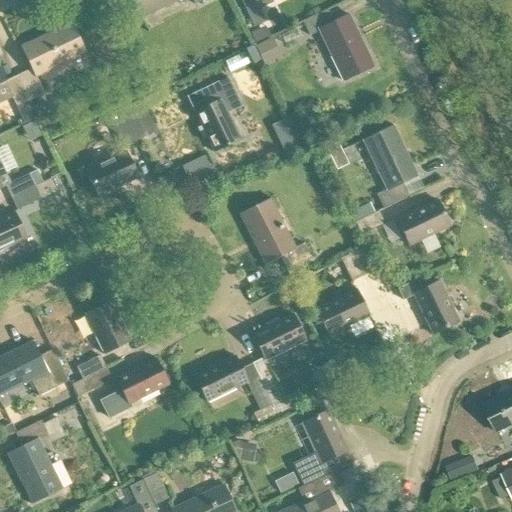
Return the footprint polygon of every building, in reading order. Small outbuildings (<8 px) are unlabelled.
[(194,0),(196,4),(203,0),(132,0),(142,18),(179,0),(194,0)] [(255,0),(260,8),(274,2),(273,0),(255,0)] [(350,14),(335,22),(329,9),(303,21),(310,35),(319,30),(343,80),(375,65),(350,14)] [(269,18),(253,26),(261,41),(277,33),(269,18)] [(18,75),(30,100),(45,94),(37,77),(87,53),(72,22),(21,46),(32,69),(18,75)] [(270,39),(254,47),(264,66),(280,58),(270,39)] [(0,66),(0,103),(13,98),(17,107),(30,100),(18,75),(6,81),(0,66)] [(227,79),(189,97),(215,152),(242,138),(230,112),(240,107),(227,79)] [(121,109),(136,141),(155,131),(139,100),(121,109)] [(124,146),(136,141),(121,109),(94,122),(118,135),(124,146)] [(404,182),(420,175),(396,124),(363,140),(387,189),(379,193),(386,208),(410,196),(404,182)] [(99,198),(139,179),(126,151),(86,170),(99,198)] [(194,177),(216,169),(210,154),(188,162),(194,177)] [(35,186),(30,175),(9,185),(5,175),(6,174),(0,160),(0,188),(6,186),(11,197),(35,186)] [(48,180),(35,186),(11,197),(18,211),(54,194),(48,180)] [(287,270),(312,257),(305,243),(296,247),(271,198),(240,214),(265,264),(281,257),(287,270)] [(411,246),(450,226),(436,199),(397,218),(411,246)] [(379,211),(356,222),(362,235),(385,223),(379,211)] [(0,252),(27,240),(14,212),(0,218),(0,252)] [(353,252),(365,276),(377,270),(365,246),(353,252)] [(353,282),(365,276),(353,252),(341,258),(353,282)] [(440,281),(422,290),(418,279),(398,289),(404,301),(414,296),(432,335),(460,321),(440,281)] [(330,336),(369,316),(356,289),(316,309),(330,336)] [(104,355),(132,341),(112,301),(84,315),(104,355)] [(253,333),(265,358),(252,364),(277,414),(278,414),(278,415),(295,407),(290,396),(285,399),(266,361),(306,341),(292,314),(253,333)] [(54,385),(68,379),(53,349),(41,356),(33,341),(0,357),(0,396),(32,381),(39,397),(56,388),(54,385)] [(83,378),(105,367),(99,356),(78,367),(83,378)] [(241,369),(234,356),(194,375),(208,403),(248,383),(249,387),(260,410),(252,414),(257,424),(277,414),(252,364),(241,369)] [(110,418),(131,407),(130,405),(169,385),(155,358),(116,378),(122,390),(101,401),(110,418)] [(105,367),(83,378),(70,384),(77,398),(112,381),(105,367)] [(341,386),(335,372),(317,380),(323,394),(341,386)] [(511,392),(485,405),(497,432),(511,424),(511,392)] [(319,398),(295,410),(302,424),(326,412),(319,398)] [(312,482),(338,470),(332,458),(349,450),(329,410),(326,412),(302,424),(316,453),(292,465),(302,486),(312,482)] [(39,440),(48,435),(41,422),(15,434),(22,447),(7,454),(32,504),(63,489),(39,440)] [(458,462),(446,468),(452,483),(464,477),(458,462)] [(338,470),(312,482),(302,486),(296,489),(302,502),(280,511),(337,511),(328,492),(344,484),(338,470)] [(511,470),(502,475),(511,496),(511,498),(511,470)] [(143,480),(155,506),(169,499),(157,474),(143,480)] [(157,511),(154,506),(155,506),(143,480),(129,487),(137,504),(120,511),(157,511)] [(173,511),(235,511),(222,485),(171,509),(173,511)]
